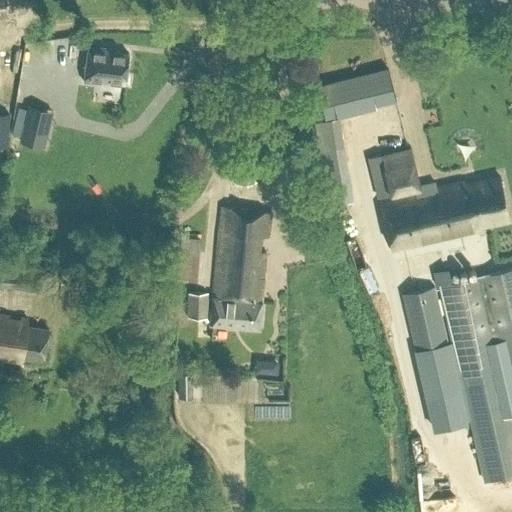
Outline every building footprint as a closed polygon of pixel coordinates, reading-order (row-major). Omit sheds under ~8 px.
[(0,0),(0,15),(10,14),(8,0),(0,0)] [(85,81),(95,82),(95,78),(126,82),(131,52),(108,49),(109,46),(91,43),(85,81)] [(323,114),(394,97),(386,66),(315,84),(323,114)] [(43,145),(53,110),(30,103),(20,139),(43,145)] [(0,144),(7,145),(8,112),(0,111),(0,144)] [(344,143),(359,202),(386,196),(371,137),(344,143)] [(344,145),(318,149),(326,203),(352,199),(344,145)] [(417,182),(409,146),(380,153),(388,191),(414,186),(415,192),(382,200),(393,249),(481,229),(480,226),(509,219),(499,175),(464,183),(464,181),(436,188),(434,178),(417,182)] [(271,210),(269,210),(223,205),(210,324),(260,329),(264,293),(262,292),(266,254),(258,253),(260,237),(268,238),(271,210)] [(0,284),(37,288),(38,269),(0,265),(0,284)] [(511,265),(439,283),(485,479),(511,473),(511,418),(511,412),(511,265)] [(401,292),(414,346),(447,338),(434,284),(401,292)] [(207,315),(207,290),(188,290),(188,315),(207,315)] [(19,320),(7,318),(7,315),(0,313),(0,357),(20,360),(20,357),(41,361),(46,327),(25,323),(26,317),(20,316),(19,320)] [(447,338),(414,346),(426,398),(459,391),(447,338)] [(21,368),(9,366),(8,376),(20,378),(21,368)] [(178,395),(192,395),(192,371),(178,371),(178,395)] [(225,378),(210,378),(211,396),(226,395),(225,378)] [(122,458),(123,475),(156,474),(155,456),(122,458)]
